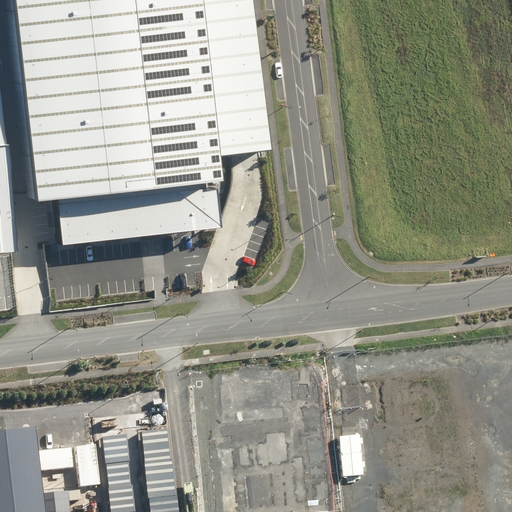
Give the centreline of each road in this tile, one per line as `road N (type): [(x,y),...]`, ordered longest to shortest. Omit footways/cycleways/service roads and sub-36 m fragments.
road 1 (unclassified): [(0,352),(332,313)]
road 2 (unclassified): [(332,313),(288,0)]
road 3 (unclassified): [(332,313),(511,292)]
